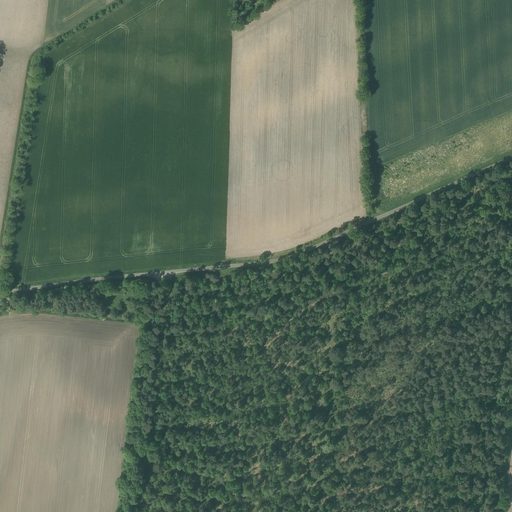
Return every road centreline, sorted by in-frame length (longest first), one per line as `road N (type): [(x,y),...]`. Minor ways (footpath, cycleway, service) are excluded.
road 1 (unclassified): [(147,274),(306,250),(511,155)]
road 2 (track): [(316,511),(331,380),(323,241)]
road 3 (unclassified): [(147,274),(0,292)]
